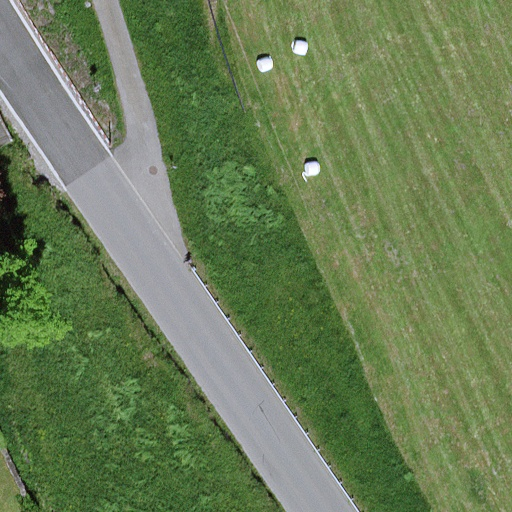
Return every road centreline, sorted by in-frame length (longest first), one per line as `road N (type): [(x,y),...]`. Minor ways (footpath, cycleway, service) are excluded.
road 1 (tertiary): [(322,511),(0,42)]
road 2 (track): [(107,206),(145,165),(103,0)]
